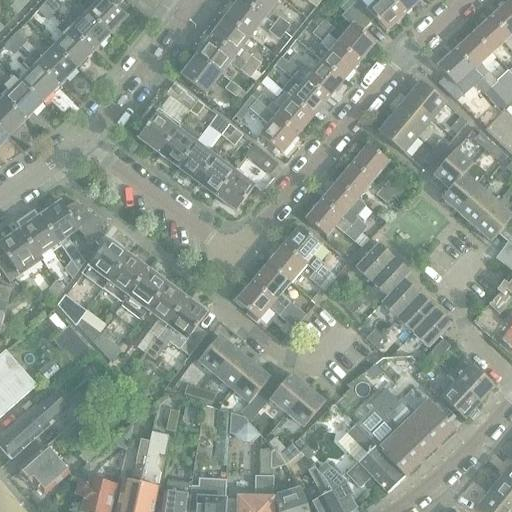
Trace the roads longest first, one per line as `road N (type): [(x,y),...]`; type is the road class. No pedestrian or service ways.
road 1 (residential): [(240,251),(416,36),(460,0)]
road 2 (residential): [(345,330),(310,370),(210,289),(240,251)]
road 3 (residential): [(89,136),(158,197),(240,251)]
road 4 (residential): [(89,136),(197,0)]
road 5 (residential): [(389,511),(511,402)]
road 6 (residential): [(511,375),(471,340),(453,299),(452,285),(478,256)]
